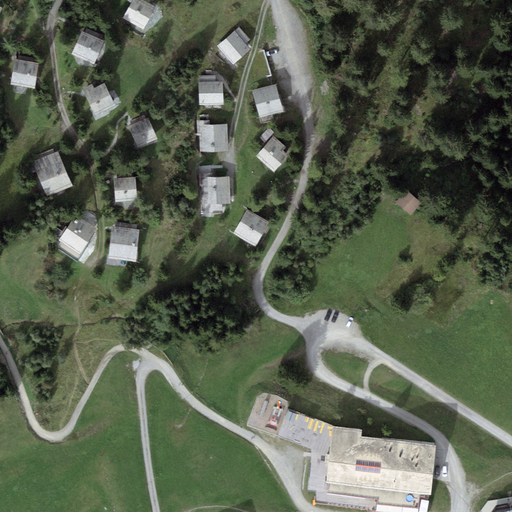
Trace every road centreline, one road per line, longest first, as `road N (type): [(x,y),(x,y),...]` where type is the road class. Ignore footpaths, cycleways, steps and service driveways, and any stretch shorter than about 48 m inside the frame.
road 1 (track): [(323,333),(276,316),(257,291),(303,190),(311,135),(276,0)]
road 2 (track): [(61,0),(49,44),(60,106),(97,192),(101,232),(84,278)]
road 3 (track): [(0,340),(34,425),(48,437),(70,426),(114,352),(145,354),(153,365)]
road 4 (track): [(511,442),(381,356),(323,333)]
road 5 (track): [(454,467),(435,433),(323,375),(312,355),(323,333)]
road 6 (track): [(153,365),(202,410),(256,439),(305,508)]
road 7 (track): [(267,0),(234,124),(232,187)]
road 8 (track): [(148,511),(140,372),(153,365)]
